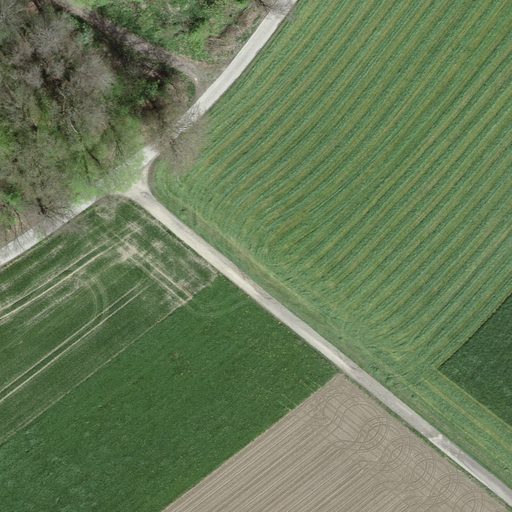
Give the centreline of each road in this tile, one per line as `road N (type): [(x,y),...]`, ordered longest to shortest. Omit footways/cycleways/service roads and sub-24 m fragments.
road 1 (track): [(511,497),(119,178)]
road 2 (track): [(0,253),(119,178),(204,100),(287,0)]
road 3 (track): [(236,66),(102,0)]
